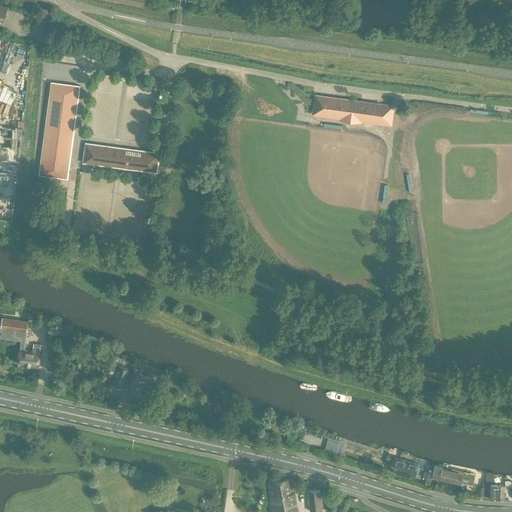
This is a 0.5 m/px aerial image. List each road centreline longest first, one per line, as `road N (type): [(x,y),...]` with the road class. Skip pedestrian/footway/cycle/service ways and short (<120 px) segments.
road 1 (primary): [(511,510),(442,506),(326,470),(0,397)]
road 2 (unclassified): [(50,0),(173,57),(511,111)]
